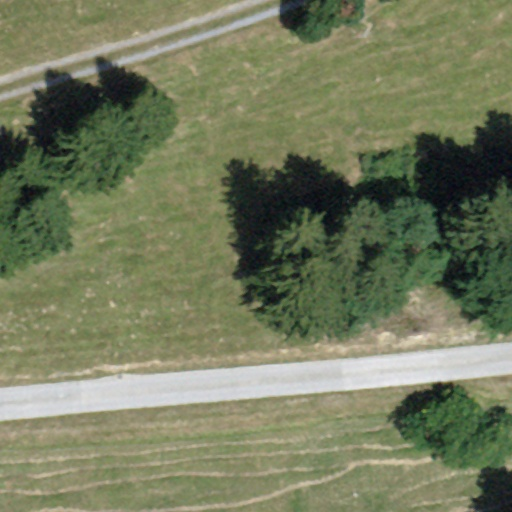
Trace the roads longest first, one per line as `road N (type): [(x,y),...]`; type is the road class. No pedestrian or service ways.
road 1 (track): [(0,402),(511,356)]
road 2 (track): [(0,86),(266,0)]
